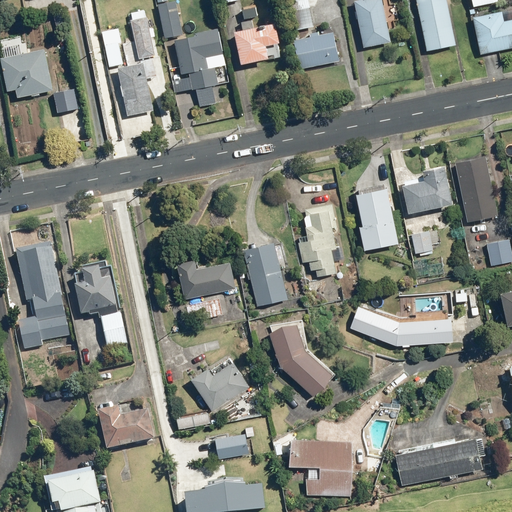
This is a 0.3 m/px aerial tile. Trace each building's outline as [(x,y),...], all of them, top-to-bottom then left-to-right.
[(171,0),(161,2),(167,36),(186,33),(179,0),(171,0)] [(393,40),(386,0),(359,0),(359,2),(355,2),(358,18),(361,18),(366,45),(393,40)] [(450,0),(420,0),(430,50),(459,44),(450,0)] [(259,4),(244,7),(246,18),(261,15),(259,4)] [(317,25),(313,5),(294,8),(297,28),(317,25)] [(158,36),(157,25),(151,26),(148,8),(133,11),(141,59),(157,57),(153,37),(158,36)] [(511,47),(511,17),(508,18),(506,10),(477,15),(484,52),(511,47)] [(244,27),(239,28),(245,61),(282,55),(280,40),(285,39),(281,19),(273,21),(272,18),(264,20),(264,23),(256,24),(255,18),(243,20),(244,27)] [(199,35),(179,38),(184,72),(187,71),(187,76),(177,77),(179,90),(200,87),(202,103),(219,101),(216,83),(221,82),(217,54),(228,52),(224,26),(198,30),(199,35)] [(121,29),(105,31),(111,65),(121,63),(127,62),(121,29)] [(337,31),(297,37),(302,66),(341,60),(337,31)] [(49,47),(5,56),(12,90),(20,88),(22,96),(58,89),(49,47)] [(127,62),(121,63),(130,114),(158,109),(152,76),(160,75),(157,57),(141,59),(127,62)] [(495,215),(484,157),(454,163),(466,221),(495,215)] [(422,170),(424,180),(402,184),(408,212),(452,203),(444,165),(422,170)] [(398,242),(386,187),(355,194),(362,225),(358,226),(363,249),(398,242)] [(305,226),(308,240),(298,242),(302,262),(309,261),(311,270),(315,269),(317,276),(336,272),(331,249),(336,248),(332,227),(336,226),(332,203),(304,209),(307,225),(305,226)] [(437,242),(434,229),(410,233),(413,252),(431,249),(430,243),(437,242)] [(511,261),(507,239),(484,243),(488,265),(511,261)] [(289,298),(275,242),(244,249),(258,305),(289,298)] [(69,335),(51,244),(17,251),(27,301),(29,301),(32,318),(19,321),(24,349),(43,345),(42,340),(69,335)] [(199,268),(197,259),(179,263),(186,299),(237,288),(231,262),(199,268)] [(112,279),(103,280),(101,269),(84,272),(87,284),(76,286),(82,314),(90,313),(90,315),(99,313),(100,319),(101,319),(107,347),(127,343),(121,313),(119,314),(112,279)] [(511,289),(501,292),(507,325),(511,323),(511,289)] [(472,292),(457,291),(456,301),(472,302),(472,292)] [(220,299),(187,305),(189,317),(205,314),(206,317),(223,314),(220,299)] [(448,317),(399,321),(360,306),(351,327),(395,344),(449,340),(448,317)] [(307,349),(299,323),(270,332),(281,364),(313,395),(333,374),(307,349)] [(234,362),(213,375),(209,368),(192,379),(212,410),(250,386),(234,362)] [(122,417),(119,408),(100,412),(108,449),(155,439),(149,411),(122,417)] [(211,410),(180,414),(181,427),(213,423),(211,410)] [(219,435),(221,456),(248,452),(246,431),(219,435)] [(475,437),(395,453),(401,483),(481,467),(475,437)] [(291,465),(309,466),(308,477),(307,477),(307,493),(351,495),(353,440),(292,438),(291,465)] [(103,504),(96,473),(50,483),(54,505),(56,505),(57,511),(96,511),(95,506),(103,504)] [(188,492),(190,511),(221,511),(267,507),(263,485),(227,482),(207,488),(207,491),(188,492)]
